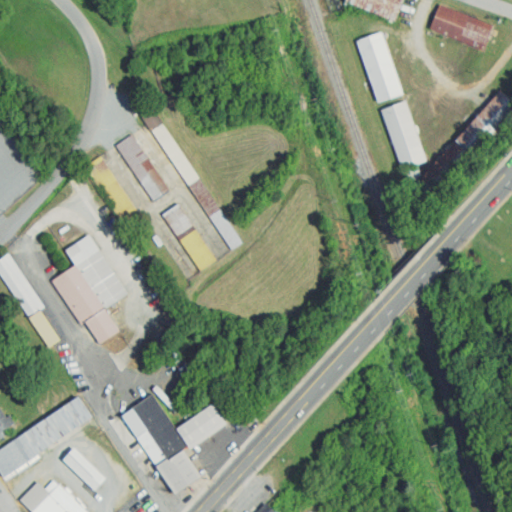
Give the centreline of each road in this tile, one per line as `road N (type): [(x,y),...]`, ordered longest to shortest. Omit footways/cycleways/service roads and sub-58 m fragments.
road 1 (residential): [(61,0),(96,52),(95,110),(71,161),(0,235)]
road 2 (primary): [(201,511),(368,329)]
road 3 (primary): [(368,329),(459,229)]
